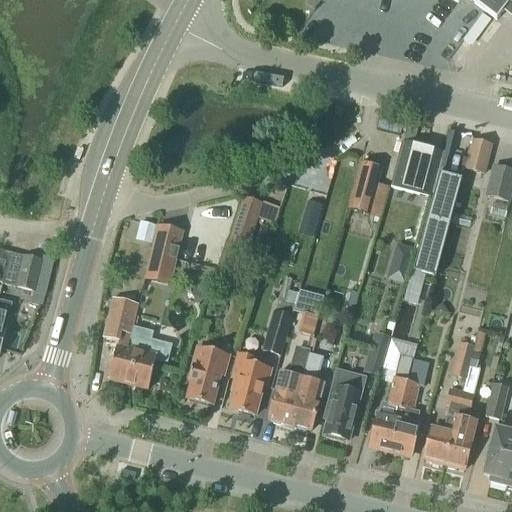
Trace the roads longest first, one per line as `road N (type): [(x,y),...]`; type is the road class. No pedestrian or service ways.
road 1 (tertiary): [(44,393),(102,197),(177,20)]
road 2 (unclassified): [(177,20),(221,50),(511,119)]
road 3 (residential): [(71,439),(375,511)]
